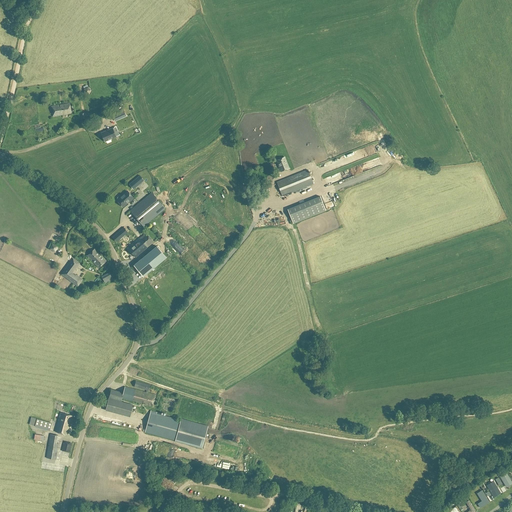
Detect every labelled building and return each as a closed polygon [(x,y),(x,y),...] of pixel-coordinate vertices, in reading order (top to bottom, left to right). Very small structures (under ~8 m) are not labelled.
[(53,112),(52,113),(53,116),(71,113),(69,103),(51,106),(52,110),(52,109),(53,112)] [(115,121),(121,118),(126,116),(123,109),(112,114),(115,121)] [(105,141),(116,136),(112,128),(102,133),(105,141)] [(276,161),(281,171),(289,168),(285,157),(276,161)] [(308,170),(277,182),(282,195),(313,183),(308,170)] [(130,184),(134,189),(144,180),(140,175),(130,184)] [(118,198),(118,199),(117,200),(123,206),(127,203),(130,201),(133,198),(127,191),(121,197),(120,196),(119,196),(118,197),(118,198)] [(152,193),(130,211),(143,227),(165,209),(152,193)] [(293,223),(326,211),(320,196),(288,209),(293,223)] [(189,208),(185,211),(192,218),(195,215),(189,208)] [(116,241),(125,233),(122,229),(112,237),(116,241)] [(154,242),(147,233),(128,248),(136,257),(154,242)] [(167,257),(157,246),(134,266),(144,277),(167,257)] [(106,261),(94,249),(87,256),(99,268),(106,261)] [(71,274),(78,263),(73,260),(62,276),(79,286),(83,280),(76,276),(71,274)] [(113,279),(110,272),(101,276),(105,283),(113,279)] [(136,381),(135,387),(149,391),(150,385),(136,381)] [(124,393),(111,389),(106,409),(130,415),(133,405),(121,402),(122,398),(152,406),(155,396),(125,388),(124,393)] [(151,410),(151,412),(145,432),(175,440),(175,441),(202,449),(208,426),(181,418),(181,421),(156,414),(157,412),(151,410)] [(56,432),(67,435),(72,418),(76,419),(76,416),(73,415),(73,416),(61,413),(56,432)] [(30,424),(35,426),(49,430),(52,423),(37,419),(31,417),(30,424)] [(50,434),(46,458),(56,460),(59,443),(57,443),(58,435),(50,434)] [(248,454),(244,473),(249,473),(249,471),(251,472),(252,467),(257,468),(258,463),(255,462),(257,456),(248,454)] [(500,476),(506,487),(511,483),(511,480),(507,472),(500,476)] [(487,485),(494,497),(501,493),(494,481),(487,485)] [(477,493),(482,501),(484,505),(489,502),(482,490),(477,493)] [(277,500),(273,511),(280,511),(283,501),(277,500)] [(469,511),(466,511),(473,511),(475,511),(469,500),(466,502),(470,508),(469,511)]
